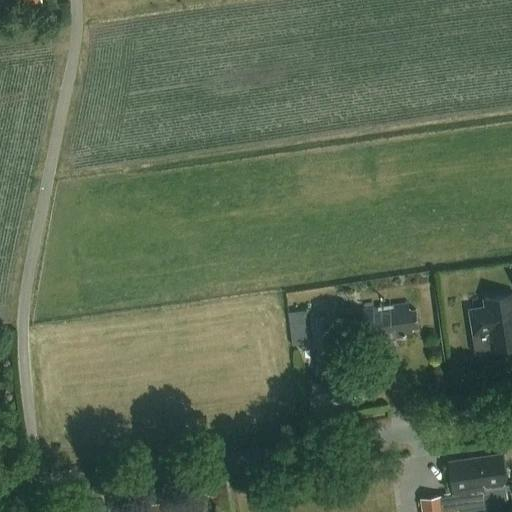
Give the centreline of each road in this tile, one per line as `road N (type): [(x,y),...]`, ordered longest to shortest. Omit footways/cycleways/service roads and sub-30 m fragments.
road 1 (residential): [(75,0),(75,42),(20,329),(38,492)]
road 2 (unclassified): [(38,492),(511,421)]
